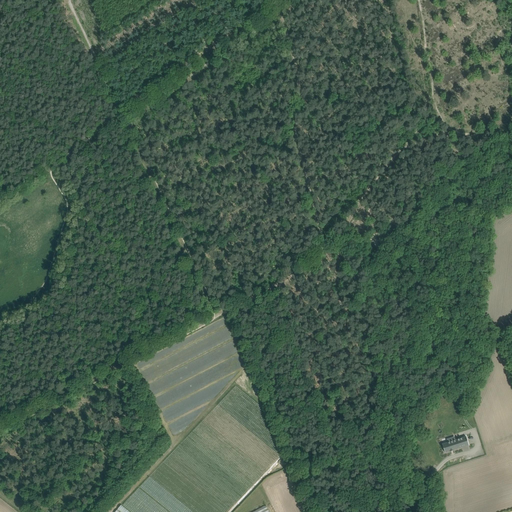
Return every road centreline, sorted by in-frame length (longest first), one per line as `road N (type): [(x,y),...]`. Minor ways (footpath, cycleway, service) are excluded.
road 1 (track): [(277,0),(298,88),(300,155),(326,252)]
road 2 (track): [(212,317),(0,429)]
road 3 (track): [(308,511),(225,311)]
road 4 (track): [(212,317),(126,119)]
road 5 (track): [(0,354),(55,253),(67,209),(50,175),(53,163)]
road 6 (track): [(294,0),(126,119)]
road 7 (track): [(326,252),(212,317)]
